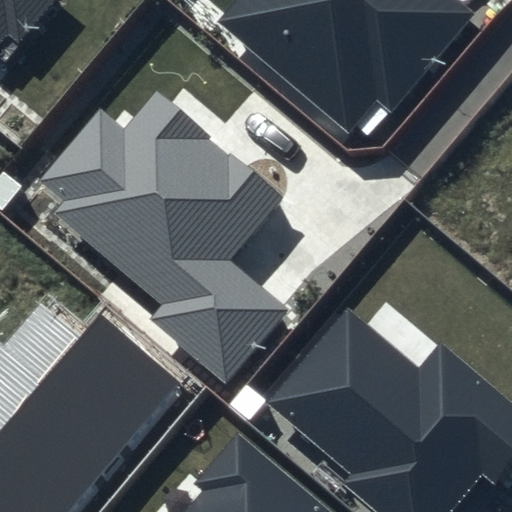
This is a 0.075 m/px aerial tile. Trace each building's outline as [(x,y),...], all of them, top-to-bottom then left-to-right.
[(0,0),(0,44),(8,35),(20,46),(58,0),(0,0)] [(234,0),(218,20),(351,130),(377,99),(392,111),(474,12),(459,0),(234,0)] [(283,197),(156,92),(126,128),(101,108),(40,181),(64,201),(52,215),(161,305),(148,320),(226,384),(289,309),(230,260),(283,197)] [(0,511),(80,511),(185,390),(101,318),(80,342),(41,310),(6,351),(0,346),(0,511)] [(419,368),(348,310),(271,403),(355,473),(345,485),(377,511),(452,511),(482,476),(500,491),(511,476),(511,399),(442,341),(419,368)] [(333,511),(237,432),(195,483),(202,489),(183,511),(333,511)]
